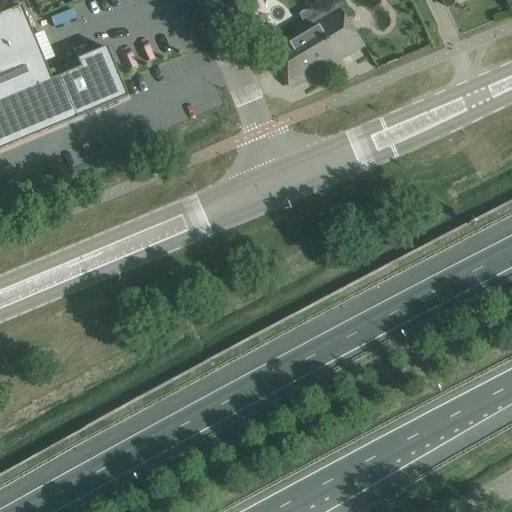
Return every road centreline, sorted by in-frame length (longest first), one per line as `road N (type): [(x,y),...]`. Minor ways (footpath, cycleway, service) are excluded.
road 1 (motorway): [(511,251),(25,511)]
road 2 (tertiary): [(281,182),(0,299)]
road 3 (motorway): [(272,511),(511,384)]
road 4 (unknown): [(239,78),(0,194)]
road 5 (tertiary): [(281,182),(511,78)]
road 6 (residential): [(259,133),(211,0)]
